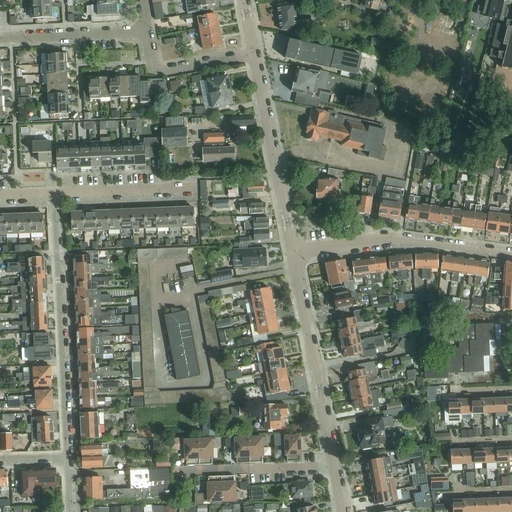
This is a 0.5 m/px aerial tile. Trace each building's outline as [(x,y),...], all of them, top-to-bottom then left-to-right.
[(52,4),(51,0),(31,0),(32,9),(52,8),(54,8),(54,4),(52,4)] [(185,0),(188,15),(208,11),(208,10),(213,10),(212,6),(215,5),(214,0),(185,0)] [(379,12),(381,6),(379,5),(379,4),(362,0),(361,7),(379,12)] [(479,7),(477,15),(493,19),(497,0),(496,0),(486,0),(485,9),(479,7)] [(505,22),(510,3),(499,0),(494,20),(500,21),(499,25),(506,27),(507,23),(505,22)] [(315,27),(314,19),(296,21),(294,4),(278,6),(281,31),(315,27)] [(97,6),(90,6),(91,22),(121,21),(120,11),(118,11),(118,5),(97,6)] [(52,14),(52,8),(32,9),(32,19),(53,18),(55,18),(55,14),(52,14)] [(218,25),(216,15),(198,18),(200,29),(218,25)] [(511,70),(511,22),(507,21),(507,23),(506,27),(499,25),(497,25),(489,57),(504,61),(502,68),(511,70)] [(220,36),(218,25),(200,29),(202,39),(220,36)] [(222,47),(220,36),(202,39),(204,50),(222,47)] [(173,39),(164,41),(165,46),(175,44),(180,43),(179,38),(173,39)] [(379,53),(381,40),(371,39),(369,51),(379,53)] [(356,80),(362,56),(290,40),(289,45),(288,45),(286,54),(287,54),(285,59),(341,72),(340,77),(356,80)] [(69,54),(41,55),(42,65),(46,65),(67,64),(69,64),(72,64),(71,60),(69,60),(69,54)] [(1,63),(0,57),(0,56),(0,67),(1,67),(9,67),(9,63),(1,63)] [(67,70),(67,64),(46,65),(47,75),(67,74),(69,74),(69,70),(67,70)] [(325,91),(329,74),(320,72),(320,74),(298,69),(295,82),(294,82),(291,92),(315,97),(317,89),(325,91)] [(47,75),(42,75),(43,85),(47,85),(68,84),(70,84),(70,80),(68,80),(67,74),(47,75)] [(130,98),(129,77),(129,75),(125,75),(125,78),(119,78),(120,98),(130,98)] [(140,97),(139,83),(140,83),(140,81),(140,77),(139,77),(139,75),(136,75),(135,75),(135,77),(129,77),(130,98),(140,97)] [(110,99),(109,78),(109,76),(105,76),(105,79),(99,79),(100,99),(110,99)] [(120,98),(119,78),(119,76),(115,76),(115,78),(109,78),(110,99),(120,98)] [(202,82),(201,76),(190,78),(191,84),(202,82)] [(2,83),(1,77),(0,77),(0,87),(2,87),(11,87),(11,83),(2,83)] [(100,99),(99,79),(99,77),(95,77),(95,79),(89,79),(89,83),(83,83),(84,103),(91,103),(90,100),(100,99)] [(231,88),(231,84),(228,83),(227,77),(206,81),(209,95),(230,91),(230,90),(231,88)] [(167,92),(165,80),(140,81),(140,83),(139,83),(140,97),(140,103),(151,103),(151,93),(167,92)] [(172,93),(182,91),(180,80),(170,82),(172,93)] [(374,100),(378,86),(368,83),(364,97),(374,100)] [(68,90),(68,84),(47,85),(48,95),(68,94),(70,94),(70,90),(68,90)] [(233,105),(231,99),(233,97),(232,93),(230,92),(230,91),(209,95),(211,108),(211,109),(218,108),(233,105)] [(332,96),(332,97),(326,96),(326,94),(321,92),(318,103),(322,104),(320,109),(326,110),(327,105),(331,106),(332,101),(337,102),(338,97),(332,96)] [(68,100),(68,94),(48,95),(48,105),(69,104),(71,104),(71,100),(68,100)] [(3,103),(2,97),(0,97),(0,107),(3,107),(12,107),(12,103),(3,103)] [(30,98),(18,99),(19,107),(28,106),(31,106),(30,98)] [(69,110),(69,104),(48,105),(49,116),(69,115),(69,114),(71,114),(71,110),(69,110)] [(343,142),(347,123),(348,123),(349,118),(337,116),(338,114),(329,112),(328,114),(312,110),(306,134),(307,134),(305,140),(318,142),(319,137),(343,142)] [(254,117),(232,118),(232,127),(254,127),(254,126),(254,117)] [(184,118),(165,118),(166,130),(184,130),(184,118)] [(382,147),(387,128),(369,123),(349,118),(348,123),(347,123),(343,142),(342,147),(358,151),(357,156),(383,162),(387,148),(382,147)] [(188,145),(187,131),(162,133),(162,146),(188,145)] [(402,148),(413,149),(414,134),(402,133),(402,148)] [(225,149),(224,135),(204,135),(205,150),(204,150),(204,162),(235,161),(234,149),(225,149)] [(160,139),(144,139),(144,145),(145,149),(150,149),(150,158),(161,158),(160,139)] [(57,162),(57,149),(51,149),(51,143),(33,143),(34,154),(39,154),(39,163),(51,163),(51,162),(57,162)] [(150,158),(150,149),(145,149),(144,145),(134,146),(134,166),(145,165),(145,160),(150,159),(150,158)] [(124,166),(123,146),(112,147),(113,167),(124,166)] [(134,166),(134,146),(123,146),(124,166),(134,166)] [(102,167),(101,147),(91,148),(91,168),(102,167)] [(113,167),(112,147),(101,147),(102,167),(113,167)] [(70,169),(69,148),(57,149),(57,162),(58,169),(70,169)] [(81,168),(80,148),(69,148),(70,169),(81,168)] [(91,168),(91,148),(80,148),(81,168),(91,168)] [(447,172),(449,159),(442,158),(440,171),(447,172)] [(468,174),(469,165),(461,163),(460,172),(468,174)] [(492,169),(481,167),(480,176),(491,178),(492,169)] [(343,178),(344,172),(329,169),(328,175),(343,178)] [(375,197),(377,186),(378,178),(363,175),(363,180),(371,181),(370,190),(361,189),(358,214),(370,216),(372,197),(375,197)] [(394,188),(396,180),(386,178),(384,186),(394,188)] [(339,207),(338,180),(317,180),(317,199),(328,199),(328,207),(339,207)] [(405,190),(406,183),(396,180),(394,188),(405,190)] [(263,183),(243,184),(244,200),(255,199),(255,194),(264,193),(263,183)] [(399,220),(404,191),(384,188),(382,199),(379,217),(399,220)] [(417,221),(419,204),(413,204),(414,198),(409,197),(405,220),(410,220),(411,222),(415,222),(417,221)] [(428,223),(431,200),(426,199),(425,205),(419,204),(417,221),(417,222),(418,223),(423,223),(424,222),(428,223)] [(439,225),(442,208),(435,207),(436,201),(431,200),(428,223),(432,224),(433,225),(438,226),(439,224),(439,225)] [(450,226),(454,203),(448,202),(447,208),(442,208),(439,225),(440,225),(441,226),(445,227),(446,226),(450,226)] [(461,228),(464,211),(458,210),(459,204),(454,203),(450,226),(455,227),(455,228),(460,229),(461,228)] [(265,214),(265,204),(241,205),(241,213),(250,213),(250,215),(265,214)] [(472,229),(475,206),(471,206),(470,211),(464,211),(461,228),(462,228),(463,229),(467,230),(468,229),(472,229)] [(484,231),(486,214),(480,213),(481,207),(475,206),(472,229),(477,230),(478,231),(482,232),(483,231),(484,231)] [(195,227),(194,208),(181,209),(182,228),(195,227)] [(170,228),(169,209),(157,210),(158,229),(170,228)] [(182,228),(181,209),(169,209),(170,228),(182,228)] [(497,233),(500,215),(501,209),(497,209),(496,215),(489,214),(486,231),(487,231),(488,233),(492,233),(493,232),(497,233)] [(145,229),(145,210),(132,211),(133,230),(145,229)] [(158,229),(157,210),(145,210),(145,229),(158,229)] [(121,230),(120,211),(108,212),(109,231),(121,230)] [(133,230),(132,211),(120,211),(121,230),(133,230)] [(97,231),(96,212),(84,213),(84,232),(97,231)] [(109,231),(108,212),(96,212),(97,231),(109,231)] [(84,232),(84,213),(71,213),(72,232),(84,232)] [(31,234),(30,215),(18,216),(19,234),(31,234)] [(44,233),(43,215),(30,215),(31,234),(44,233)] [(508,234),(511,217),(500,215),(497,233),(501,233),(502,235),(506,235),(507,234),(508,234)] [(19,234),(18,216),(6,216),(7,235),(19,234)] [(269,230),(269,219),(253,219),(253,222),(245,222),(245,231),(254,230),(269,230)] [(270,241),(269,230),(254,230),(254,237),(249,237),(249,238),(249,242),(250,242),(255,242),(254,242),(270,241)] [(263,249),(233,251),(234,261),(234,269),(243,268),(266,267),(266,256),(265,249),(263,249)] [(154,261),(154,250),(137,250),(138,266),(149,266),(149,264),(154,261)] [(99,261),(98,252),(89,252),(89,253),(79,253),(79,257),(73,257),(74,266),(109,265),(109,260),(99,261)] [(412,269),(411,254),(409,254),(408,253),(406,254),(405,255),(400,256),(403,281),(407,281),(407,280),(409,279),(408,274),(406,274),(406,270),(412,269)] [(427,280),(427,254),(422,254),(421,253),(418,253),(417,254),(416,254),(416,269),(422,269),(422,280),(427,280)] [(438,269),(438,254),(437,254),(436,253),(433,253),(432,254),(427,254),(427,280),(431,280),(431,269),(438,269)] [(451,282),(455,257),(450,257),(451,255),(444,254),(441,272),(447,273),(446,281),(451,282)] [(403,281),(400,256),(395,256),(394,255),(391,256),(390,257),(389,257),(391,272),(397,271),(398,282),(403,281)] [(46,267),(46,262),(44,262),(44,258),(29,259),(29,256),(19,257),(19,265),(11,265),(11,269),(46,267)] [(387,272),(385,257),(384,257),(383,256),(380,257),(379,258),(372,259),(374,274),(372,274),(373,285),(382,284),(380,273),(387,272)] [(464,275),(467,258),(460,257),(460,258),(455,257),(451,282),(458,283),(459,274),(464,275)] [(364,260),(353,261),(355,276),(356,276),(356,279),(366,278),(367,287),(373,286),(373,285),(372,274),(374,274),(372,259),(369,259),(368,258),(365,259),(364,260)] [(474,285),(478,260),(473,260),(473,258),(467,258),(464,275),(469,276),(468,285),(474,285)] [(487,278),(490,261),(483,260),(482,261),(478,260),(474,285),(480,286),(481,277),(487,278)] [(346,268),(344,261),(326,265),(328,276),(352,271),(352,267),(346,268)] [(511,263),(504,263),(504,269),(490,268),(490,274),(511,274),(511,263)] [(91,274),(99,274),(99,269),(109,269),(109,265),(74,266),(74,275),(91,274)] [(46,273),(46,267),(11,269),(11,273),(21,273),(21,277),(45,276),(45,273),(46,273)] [(232,280),(231,271),(211,275),(212,281),(200,283),(199,276),(196,277),(198,286),(199,287),(213,284),(232,280)] [(355,292),(352,271),(328,276),(330,286),(347,282),(349,292),(355,292)] [(109,282),(109,278),(91,279),(91,274),(74,275),(75,284),(109,282)] [(511,274),(490,274),(489,282),(494,282),(495,280),(504,281),(503,286),(511,286),(511,274)] [(47,285),(46,280),(45,280),(45,276),(21,277),(21,282),(18,283),(18,287),(47,285)] [(92,292),(92,287),(110,286),(109,282),(75,284),(75,292),(92,292)] [(46,294),(46,291),(47,291),(47,285),(18,287),(12,287),(12,291),(30,290),(30,295),(46,294)] [(209,299),(246,292),(245,285),(208,293),(209,295),(209,299)] [(375,295),(373,286),(367,287),(360,288),(361,293),(375,295)] [(511,286),(503,286),(503,292),(494,292),(494,294),(487,293),(487,298),(511,299),(511,286)] [(271,289),(251,293),(253,303),(273,299),(271,289)] [(92,292),(75,292),(75,301),(111,299),(111,295),(101,296),(101,291),(92,292)] [(350,292),(334,295),(335,303),(334,304),(335,310),(357,306),(354,293),(350,292)] [(48,303),(47,298),(46,298),(46,294),(30,295),(22,295),(22,300),(12,300),(12,305),(17,305),(48,303)] [(209,295),(198,298),(199,304),(210,302),(209,299),(209,295)] [(397,302),(396,297),(383,296),(378,295),(380,305),(397,302)] [(511,310),(511,299),(487,298),(486,298),(486,304),(502,305),(502,310),(511,310)] [(111,299),(75,301),(76,310),(93,309),(101,309),(101,304),(115,304),(114,299),(111,299)] [(247,305),(241,306),(243,311),(247,311),(248,316),(249,315),(255,314),(275,310),(273,299),(253,303),(247,305)] [(48,309),(48,303),(17,305),(17,308),(22,308),(22,314),(31,313),(47,312),(47,309),(48,309)] [(387,311),(386,305),(376,307),(378,313),(387,311)] [(76,318),(108,317),(108,313),(93,314),(93,309),(76,310),(76,318)] [(255,314),(249,315),(250,322),(251,326),(257,325),(277,321),(275,310),(255,314)] [(48,321),(48,316),(47,316),(47,312),(31,313),(31,318),(18,319),(18,323),(48,321)] [(200,377),(188,312),(165,316),(178,381),(200,377)] [(138,316),(130,316),(130,325),(139,324),(138,316)] [(102,326),(102,321),(109,321),(111,321),(111,317),(109,317),(108,317),(76,318),(77,328),(102,326)] [(371,325),(370,323),(363,324),(363,323),(356,324),(355,319),(338,322),(340,330),(340,331),(371,325)] [(48,321),(18,323),(8,323),(8,327),(12,327),(23,326),(23,332),(48,331),(48,327),(49,327),(48,321)] [(257,325),(251,326),(252,329),(254,338),(255,344),(268,341),(266,334),(279,331),(277,321),(257,325)] [(358,337),(357,332),(364,330),(364,329),(371,328),(371,325),(340,331),(340,330),(339,331),(341,340),(358,337)] [(490,357),(489,341),(495,341),(495,325),(465,326),(465,333),(459,333),(459,349),(453,349),(453,357),(440,358),(440,361),(424,365),(425,380),(448,379),(448,374),(484,373),(483,357),(490,357)] [(406,337),(404,328),(391,331),(392,339),(406,337)] [(94,334),(94,329),(77,330),(77,333),(77,339),(110,337),(110,333),(94,334)] [(226,343),(224,331),(218,332),(220,344),(226,343)] [(50,347),(49,334),(27,335),(27,334),(22,334),(22,341),(28,340),(29,348),(50,347)] [(110,337),(77,339),(78,348),(103,346),(103,342),(113,341),(112,337),(110,337)] [(344,350),(384,342),(384,339),(374,341),(373,338),(364,340),(365,341),(360,342),(358,337),(341,340),(343,350),(344,350)] [(254,338),(237,342),(238,347),(255,344),(254,338)] [(403,350),(408,341),(403,338),(398,347),(403,350)] [(275,342),(254,347),(255,355),(263,353),(264,363),(284,359),(282,348),(276,349),(275,342)] [(377,355),(375,348),(385,346),(384,342),(344,350),(345,358),(362,355),(362,358),(377,355)] [(103,346),(78,348),(78,356),(108,355),(113,355),(112,350),(108,350),(108,351),(103,351),(103,346)] [(50,360),(50,347),(29,348),(29,361),(50,360)] [(95,364),(95,359),(109,359),(108,355),(78,356),(78,365),(95,364)] [(402,368),(412,366),(410,356),(400,358),(402,368)] [(284,359),(264,363),(266,373),(286,369),(284,359)] [(377,378),(374,363),(358,366),(359,372),(348,374),(350,382),(349,382),(349,383),(377,378)] [(113,372),(113,367),(109,368),(96,369),(95,364),(78,365),(79,374),(113,372)] [(51,377),(51,367),(23,369),(24,378),(51,377)] [(286,369),(266,373),(269,384),(289,380),(286,369)] [(236,379),(235,371),(226,372),(228,381),(236,379)] [(96,381),(96,377),(118,376),(118,372),(113,372),(79,374),(79,382),(96,381)] [(52,386),(51,377),(24,378),(19,378),(19,383),(34,382),(34,387),(52,386)] [(369,388),(367,383),(374,381),(374,380),(377,380),(377,378),(349,383),(351,392),(369,388)] [(269,384),(264,385),(266,395),(271,395),(291,391),(289,380),(269,384)] [(96,381),(79,382),(80,391),(109,390),(119,389),(119,388),(118,384),(108,384),(108,386),(96,386),(96,381)] [(229,401),(228,392),(226,382),(215,384),(213,390),(213,402),(229,401)] [(161,405),(160,393),(155,387),(144,388),(145,406),(161,405)] [(380,394),(379,391),(369,393),(369,388),(351,392),(352,399),(380,394)] [(97,399),(97,394),(109,394),(109,390),(80,391),(80,400),(97,399)] [(239,399),(237,390),(229,392),(231,401),(239,399)] [(52,400),(52,391),(36,391),(36,396),(20,397),(20,396),(8,397),(8,402),(26,401),(52,400)] [(379,407),(378,399),(378,398),(380,397),(380,394),(352,399),(353,401),(354,401),(355,409),(365,408),(365,410),(379,407)] [(98,408),(97,403),(105,403),(105,399),(97,399),(80,400),(80,409),(98,408)] [(495,414),(494,399),(483,400),(483,414),(495,414)] [(507,413),(506,399),(494,399),(495,414),(507,413)] [(53,409),(52,400),(26,401),(26,406),(36,405),(36,410),(37,410),(53,409)] [(472,415),(472,400),(460,401),(461,415),(461,420),(472,420),(472,415)] [(483,414),(483,400),(472,400),(472,415),(483,414)] [(461,415),(460,401),(449,401),(449,410),(445,410),(446,424),(461,423),(461,421),(461,420),(461,415)] [(286,427),(285,415),(287,415),(287,414),(289,413),(289,408),(287,407),(287,406),(260,407),(261,419),(265,419),(266,430),(275,430),(275,427),(286,427)] [(387,445),(383,428),(394,425),(392,417),(418,412),(417,406),(401,409),(391,411),(383,412),(384,418),(360,422),(362,431),(359,432),(362,449),(387,445)] [(250,416),(250,408),(232,409),(232,417),(250,416)] [(99,426),(99,413),(81,414),(81,427),(99,426)] [(54,433),(53,424),(51,424),(51,418),(31,418),(32,434),(54,433)] [(100,439),(99,426),(81,427),(82,440),(100,439)] [(215,426),(214,426),(198,426),(198,433),(205,433),(205,437),(215,437),(215,426)] [(54,442),(54,433),(32,434),(32,443),(54,442)] [(12,451),(12,434),(1,434),(2,451),(12,451)] [(300,462),(299,437),(281,438),(281,446),(286,445),(287,462),(300,462)] [(200,466),(199,441),(198,438),(180,439),(180,450),(186,450),(187,466),(200,466)] [(250,464),(249,439),(231,440),(231,448),(236,448),(237,464),(250,464)] [(263,463),(262,446),(267,446),(267,439),(249,439),(250,464),(263,463)] [(169,440),(153,440),(153,446),(161,446),(161,453),(170,453),(169,440)] [(212,465),(212,448),(217,448),(217,441),(199,441),(200,466),(212,465)] [(102,457),(102,450),(108,450),(107,445),(82,446),(83,457),(102,457)] [(424,462),(421,448),(396,453),(398,462),(413,460),(414,464),(424,462)] [(497,469),(496,449),(485,450),(485,464),(486,470),(497,470),(497,469)] [(508,468),(508,449),(496,449),(497,469),(508,468)] [(474,464),(473,450),(462,451),(463,465),(474,464)] [(485,464),(485,450),(473,450),(474,464),(485,464)] [(463,465),(462,451),(451,451),(451,465),(463,465)] [(163,459),(156,459),(156,468),(171,467),(170,454),(163,455),(163,459)] [(109,468),(108,462),(102,462),(102,457),(83,457),(83,468),(109,468)] [(391,468),(390,463),(390,458),(367,462),(368,466),(367,467),(367,471),(369,471),(369,472),(391,468)] [(426,474),(424,462),(414,464),(416,475),(417,475),(426,474)] [(170,499),(169,468),(130,469),(131,490),(107,490),(107,492),(101,492),(102,500),(140,498),(165,497),(165,500),(170,499)] [(394,480),(392,474),(391,468),(369,472),(369,474),(368,475),(369,479),(370,479),(371,484),(394,480)] [(56,486),(55,478),(55,470),(20,471),(21,497),(33,497),(33,502),(40,501),(39,487),(56,486)] [(428,484),(426,474),(417,475),(419,486),(420,486),(428,484)] [(235,493),(234,476),(221,477),(222,501),(240,501),(240,493),(235,493)] [(222,501),(221,477),(208,477),(209,494),(204,494),(204,502),(222,501)] [(101,478),(84,479),(84,486),(84,491),(84,493),(85,500),(102,500),(101,492),(101,478)] [(396,491),(394,480),(371,484),(372,489),(371,489),(371,493),(373,493),(373,495),(396,491)] [(311,490),(310,483),(304,484),(304,481),(298,481),(298,484),(292,484),(292,485),(284,485),(284,491),(292,491),(293,498),(311,497),(311,495),(312,494),(312,491),(311,490)] [(447,481),(432,482),(432,490),(447,490),(447,481)] [(431,500),(429,492),(428,484),(420,486),(421,493),(413,495),(415,502),(431,500)] [(253,497),(263,497),(263,489),(253,489),(253,497)] [(398,501),(396,491),(373,495),(373,497),(372,497),(373,501),(374,501),(375,505),(398,501)] [(498,511),(498,499),(487,500),(487,511),(498,511)] [(510,511),(510,499),(498,499),(498,511),(510,511)] [(475,511),(475,500),(464,501),(464,511),(475,511)] [(487,511),(487,500),(475,500),(475,511),(487,511)] [(464,511),(464,501),(453,501),(453,505),(452,511),(464,511)]
